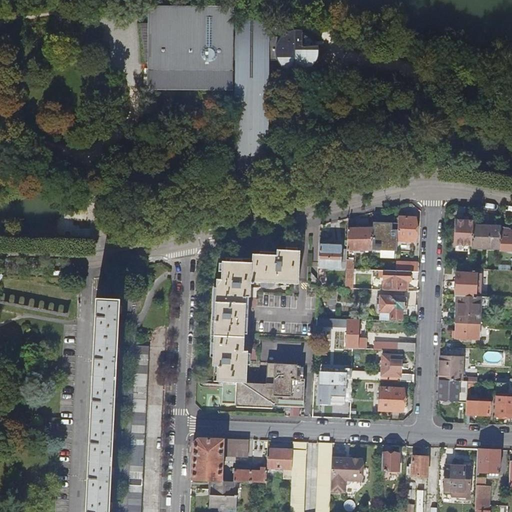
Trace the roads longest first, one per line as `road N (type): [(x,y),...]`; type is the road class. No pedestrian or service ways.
road 1 (residential): [(182,240),(431,187)]
road 2 (residential): [(431,187),(423,433)]
road 3 (residential): [(179,424),(423,433)]
road 4 (residential): [(0,258),(97,259),(182,240)]
road 5 (residential): [(179,424),(182,240)]
